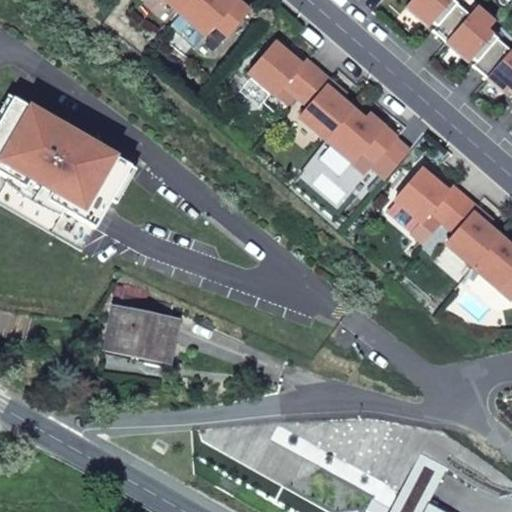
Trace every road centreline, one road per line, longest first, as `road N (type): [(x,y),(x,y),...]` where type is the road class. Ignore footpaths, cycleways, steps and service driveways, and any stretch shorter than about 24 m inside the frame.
road 1 (residential): [(33,425),(350,396),(423,412),(511,365)]
road 2 (residential): [(511,175),(308,0)]
road 3 (secondary): [(188,511),(33,425)]
